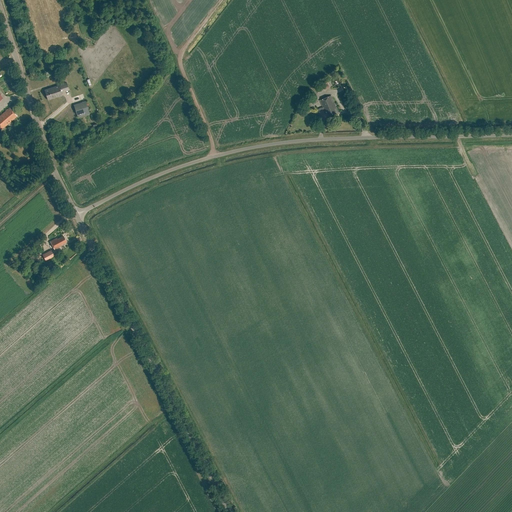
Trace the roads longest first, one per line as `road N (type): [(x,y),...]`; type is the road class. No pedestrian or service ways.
road 1 (unclassified): [(77,214),(153,176),(250,147),(511,134)]
road 2 (tertiary): [(232,511),(77,214)]
road 3 (tertiary): [(77,214),(49,159),(0,8)]
road 4 (unknown): [(216,155),(175,61),(218,0)]
